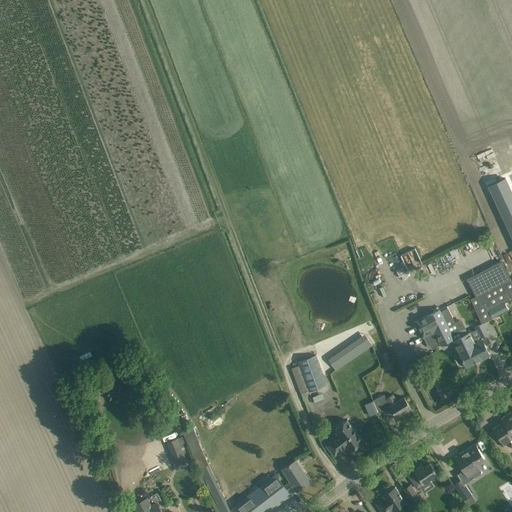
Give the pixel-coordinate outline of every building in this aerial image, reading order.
[(511,193),(505,178),(488,186),(511,237),(511,193)] [(476,296),(470,299),(481,324),(484,323),(509,310),(505,303),(510,300),(507,295),(510,293),(511,298),(511,282),(510,278),(510,279),(508,276),(482,290),(483,293),(476,296)] [(439,310),(415,322),(423,338),(435,333),(441,345),(449,341),(450,343),(452,343),(454,342),(459,352),(460,353),(456,355),(455,358),(459,364),(461,365),(464,363),(466,366),(478,361),(473,351),(469,352),(462,336),(459,331),(455,323),(448,308),(440,312),(439,310)] [(461,320),(455,323),(459,331),(465,328),(461,320)] [(468,333),(462,336),(469,352),(473,351),(478,361),(489,355),(482,340),(481,337),(489,334),(484,323),(481,324),(476,326),(477,329),(469,333),(468,333)] [(394,367),(388,352),(380,355),(386,371),(394,367)] [(309,392),(327,385),(317,355),(298,362),(309,392)] [(422,361),(411,366),(415,375),(426,370),(422,361)] [(411,408),(405,400),(404,397),(397,401),(393,395),(387,398),(384,395),(373,400),(378,413),(379,413),(390,406),(397,417),(411,408)] [(499,424),(493,428),(498,437),(503,445),(510,441),(511,443),(511,411),(501,418),(502,420),(498,422),(499,424)] [(337,435),(325,444),(334,456),(344,449),(344,448),(346,446),(351,452),(364,442),(346,420),(333,431),(337,435)] [(167,442),(176,467),(187,462),(181,448),(187,445),(184,436),(178,438),(167,442)] [(464,470),(457,474),(461,480),(462,480),(465,485),(474,478),(471,474),(476,471),(479,469),(476,464),(484,458),(480,452),(475,444),(459,454),(461,458),(457,460),(463,468),(464,470)] [(298,458),(282,469),(293,485),(290,487),(295,494),(314,482),(298,458)] [(416,473),(409,477),(413,483),(417,489),(420,487),(424,492),(434,486),(430,480),(435,476),(438,480),(442,481),(447,478),(442,471),(437,475),(436,471),(430,463),(423,468),(421,465),(414,470),(416,473)] [(276,475),(236,506),(241,511),(267,511),(290,494),(276,475)] [(120,497),(129,493),(121,478),(113,482),(120,497)] [(468,498),(472,495),(465,485),(462,480),(461,480),(453,485),(463,501),(466,505),(471,502),(468,498)] [(404,489),(414,504),(421,499),(411,484),(404,489)] [(391,511),(406,503),(400,495),(395,487),(383,495),(386,499),(383,501),(382,499),(376,503),(382,511),(391,511)] [(138,511),(160,511),(156,503),(151,506),(146,498),(135,505),(138,511)]
